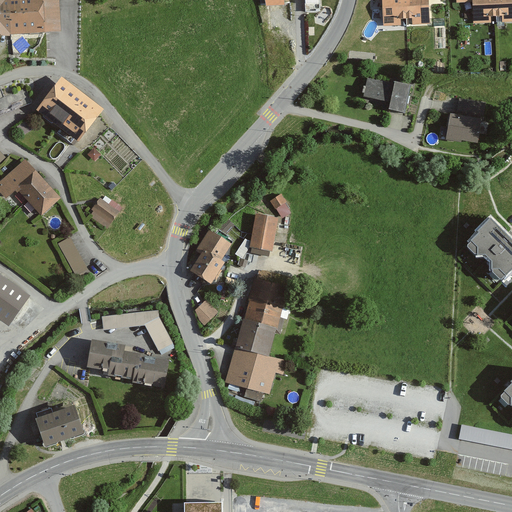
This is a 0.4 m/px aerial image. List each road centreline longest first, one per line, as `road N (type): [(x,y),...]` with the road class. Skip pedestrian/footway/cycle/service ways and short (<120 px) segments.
road 1 (residential): [(0,79),(47,67),(75,76),(192,203)]
road 2 (secondary): [(205,448),(397,484)]
road 3 (residential): [(124,272),(85,236),(51,169),(0,139)]
road 4 (tertiary): [(175,268),(208,392),(205,448)]
road 5 (residential): [(277,106),(415,141),(425,101)]
road 6 (secondary): [(205,448),(106,450),(41,471)]
road 7 (residential): [(124,272),(62,305),(0,364)]
road 8 (tertiary): [(277,106),(192,203)]
road 9 (tertiary): [(345,0),(332,32),(277,106)]
